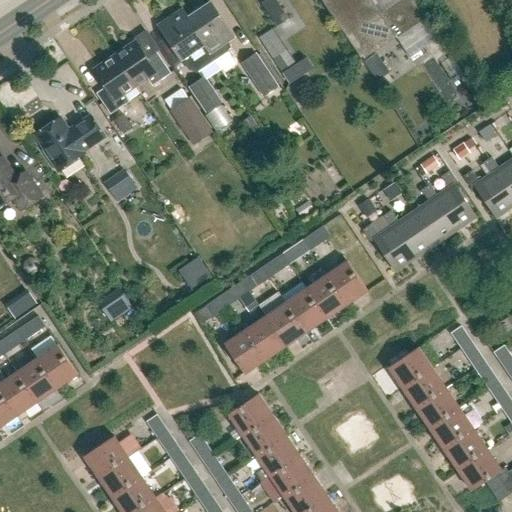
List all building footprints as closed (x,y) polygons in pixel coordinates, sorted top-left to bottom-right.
[(276,26),(288,19),(275,0),(265,0),(261,3),(276,26)] [(400,0),(380,14),(370,0),(321,0),(362,60),(427,16),(415,0),(400,0)] [(226,41),(233,36),(211,3),(188,19),(187,19),(204,43),(204,44),(214,59),(213,59),(224,75),(237,66),(237,59),(228,46),(228,44),(226,41)] [(187,19),(188,19),(182,10),(159,26),(181,59),(188,69),(196,71),(213,59),(214,59),(204,44),(204,43),(187,19)] [(272,58),(286,50),(272,28),(258,37),(272,58)] [(114,56),(134,86),(146,78),(152,86),(170,73),(156,53),(146,59),(135,42),(114,56)] [(263,97),(278,86),(277,85),(257,55),(256,52),(240,63),(263,97)] [(123,93),(134,86),(114,56),(94,70),(105,87),(96,93),(110,114),(128,101),(123,93)] [(207,113),(223,102),(206,76),(189,87),(207,113)] [(191,97),(171,111),(194,145),(215,131),(191,97)] [(123,135),(133,128),(123,114),(113,121),(123,135)] [(105,137),(90,115),(68,130),(60,117),(34,135),(44,150),(43,150),(57,172),(85,153),(83,151),(105,137)] [(489,125),(479,131),(485,141),(495,134),(489,125)] [(427,173),(440,164),(434,156),(421,165),(427,173)] [(15,178),(1,157),(0,157),(0,206),(12,198),(21,211),(42,196),(25,172),(15,178)] [(511,158),(499,168),(491,157),(483,163),(490,174),(494,171),(511,197),(511,158)] [(118,202),(138,189),(124,169),(105,182),(118,202)] [(511,197),(494,171),(490,174),(479,181),(471,170),(463,176),(471,188),(474,186),(496,218),(511,207),(511,197)] [(433,198),(455,231),(476,217),(454,185),(457,183),(449,171),(441,177),(448,188),(437,195),(433,198)] [(433,198),(437,195),(429,184),(421,190),(428,201),(413,211),(436,244),(455,231),(433,198)] [(436,244),(413,211),(398,221),(391,210),(382,216),(389,227),(393,225),(416,258),(436,244)] [(393,225),(389,227),(378,235),(371,224),(362,230),(370,242),(374,239),(395,272),(416,258),(393,225)] [(315,247),(330,236),(323,226),(308,236),(315,247)] [(294,261),(310,250),(303,240),(287,250),(294,261)] [(274,275),(290,264),(282,253),(267,264),(274,275)] [(326,275),(346,305),(367,291),(347,261),(326,275)] [(254,288),(262,283),(269,278),(262,267),(247,278),(254,288)] [(326,319),(346,305),(326,275),(306,289),(326,319)] [(233,302),(249,291),(242,281),(226,292),(233,302)] [(306,332),(326,319),(306,289),(285,302),(306,332)] [(213,316),(229,305),(222,295),(206,305),(213,316)] [(114,303),(122,315),(134,308),(126,296),(114,303)] [(286,346),(306,332),(285,302),(265,316),(286,346)] [(29,337),(45,327),(37,316),(22,326),(29,337)] [(265,360),(286,346),(265,316),(245,330),(265,360)] [(461,349),(472,342),(461,326),(451,333),(461,349)] [(9,351),(25,340),(17,329),(2,340),(9,351)] [(244,374),(265,360),(245,330),(224,344),(244,374)] [(37,359),(57,389),(78,374),(58,344),(37,359)] [(504,368),(511,362),(511,357),(504,345),(493,352),(504,368)] [(475,369),(486,362),(475,346),(464,353),(475,369)] [(402,389),(432,368),(418,347),(388,368),(402,389)] [(36,402),(57,389),(37,359),(16,372),(36,402)] [(489,389),(499,382),(489,366),(478,374),(489,389)] [(416,409),(446,388),(432,368),(402,389),(416,409)] [(36,402),(16,372),(5,380),(0,373),(0,391),(16,416),(36,402)] [(502,410),(511,403),(511,400),(503,387),(492,394),(502,410)] [(429,429),(460,409),(446,388),(416,409),(429,429)] [(0,426),(16,416),(0,391),(0,426)] [(242,435),(272,415),(257,394),(236,408),(228,414),(242,435)] [(443,450),(474,429),(460,409),(429,429),(443,450)] [(156,438),(167,431),(156,415),(146,422),(156,438)] [(256,455),(285,435),(272,415),(242,435),(256,455)] [(457,470),(487,449),(474,429),(443,450),(457,470)] [(98,477),(131,455),(116,434),(84,456),(98,477)] [(200,457),(210,450),(199,434),(189,441),(200,457)] [(170,458),(180,451),(170,435),(159,442),(170,458)] [(256,473),(261,481),(269,476),(299,455),(285,435),(256,455),(264,468),(256,473)] [(495,475),(502,470),(487,449),(457,470),(471,491),(484,482),(485,482),(495,475)] [(213,477),(224,470),(213,454),(203,461),(213,477)] [(112,498),(144,475),(131,455),(98,477),(112,498)] [(184,478),(194,471),(183,455),(173,463),(184,478)] [(283,496),(313,475),(299,455),(269,476),(283,496)] [(504,468),(502,470),(495,475),(508,495),(511,492),(511,479),(507,472),(504,468)] [(227,497),(237,490),(226,474),(216,481),(227,497)] [(121,511),(134,511),(158,496),(144,475),(112,498),(121,511)] [(294,511),(302,511),(327,496),(313,475),(283,496),(294,511)] [(485,482),(498,502),(508,495),(495,475),(485,482)] [(198,499),(208,492),(197,476),(187,483),(198,499)] [(237,511),(248,511),(251,511),(240,495),(230,502),(237,511)] [(169,511),(158,496),(134,511),(169,511)] [(206,511),(221,511),(222,511),(211,496),(201,503),(206,511)] [(337,511),(327,496),(302,511),(337,511)]
